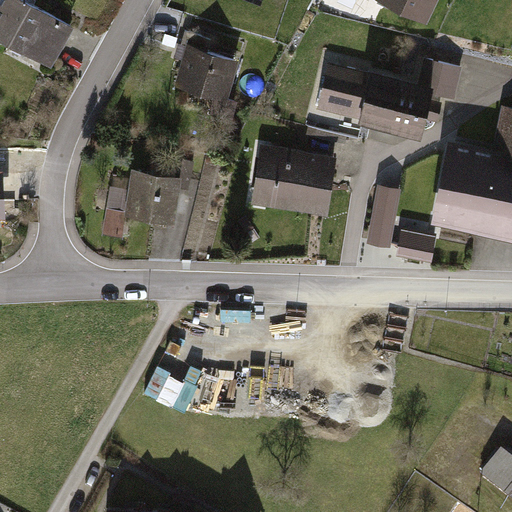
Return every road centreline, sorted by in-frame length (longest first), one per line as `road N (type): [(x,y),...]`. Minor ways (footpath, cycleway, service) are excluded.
road 1 (residential): [(51,290),(49,182),(147,0)]
road 2 (residential): [(342,287),(356,190),(374,164),(511,87)]
road 3 (residential): [(190,289),(55,511)]
road 4 (residential): [(511,289),(342,287)]
road 5 (residential): [(342,287),(190,289)]
road 6 (residential): [(190,289),(51,290)]
